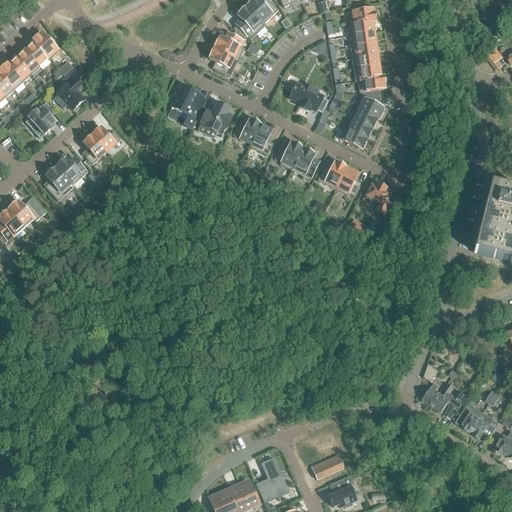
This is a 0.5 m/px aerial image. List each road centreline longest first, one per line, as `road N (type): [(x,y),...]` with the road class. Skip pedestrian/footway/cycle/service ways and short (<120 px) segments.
road 1 (residential): [(185,74),(402,176),(405,144),(383,0)]
road 2 (residential): [(0,193),(112,93),(136,49)]
road 3 (residential): [(431,311),(476,139)]
road 4 (residential): [(174,511),(233,460),(281,437)]
road 5 (residential): [(511,474),(404,410)]
